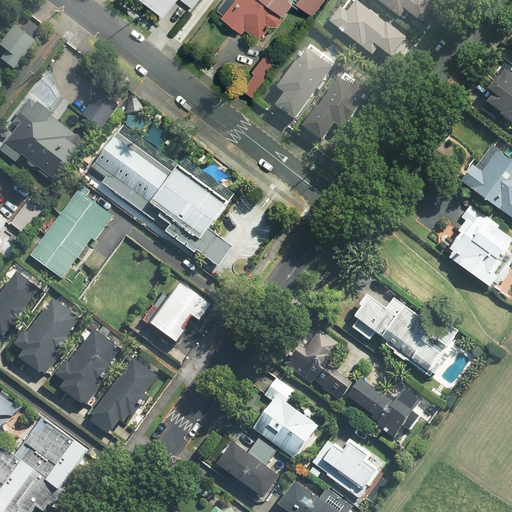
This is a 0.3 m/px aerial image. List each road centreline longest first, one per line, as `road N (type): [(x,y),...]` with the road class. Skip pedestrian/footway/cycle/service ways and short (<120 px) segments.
road 1 (residential): [(342,209),(121,511)]
road 2 (residential): [(72,0),(342,209)]
road 3 (residential): [(490,0),(342,209)]
